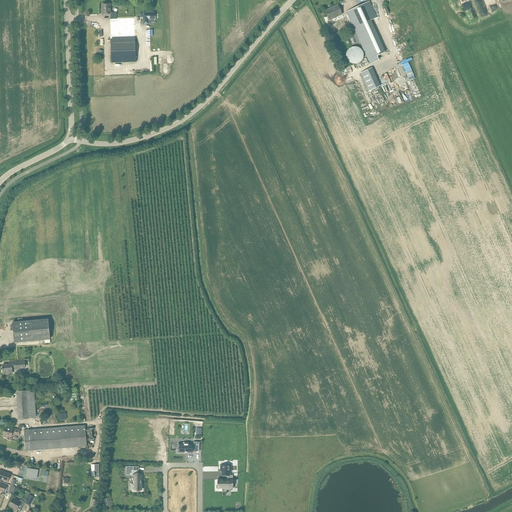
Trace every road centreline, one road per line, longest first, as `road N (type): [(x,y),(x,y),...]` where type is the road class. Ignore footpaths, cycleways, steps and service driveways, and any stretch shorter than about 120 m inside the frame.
road 1 (unclassified): [(293,0),(181,122),(121,143),(79,141)]
road 2 (tertiary): [(69,139),(66,0)]
